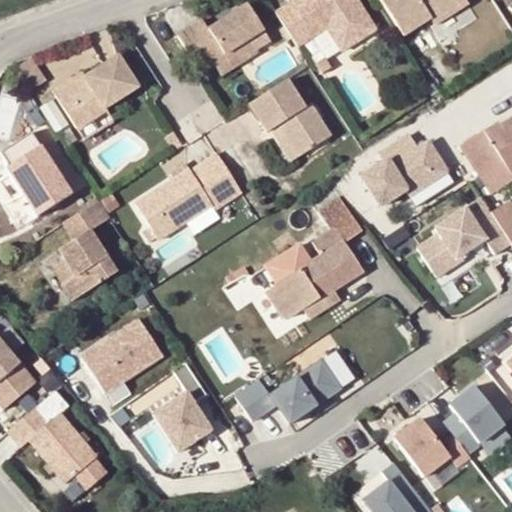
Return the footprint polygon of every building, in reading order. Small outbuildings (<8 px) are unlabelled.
[(291,0),(270,14),(290,46),(305,37),(303,32),(297,24),(317,12),(341,49),(369,31),(348,0),(291,0)] [(372,0),(398,38),(425,21),(456,1),(455,0),(372,0)] [(456,1),(425,21),(430,29),(462,9),(456,1)] [(197,22),(172,37),(184,59),(200,60),(202,62),(215,54),(218,59),(244,44),(250,54),(264,46),(241,7),(202,30),(197,22)] [(297,24),(303,32),(314,25),(334,54),(341,49),(317,12),(297,24)] [(215,54),(202,62),(211,76),(250,54),(244,44),(218,59),(215,54)] [(80,76),(50,93),(72,127),(116,99),(133,87),(113,55),(80,76)] [(44,84),(50,93),(80,76),(73,65),(44,84)] [(282,80),(242,106),(260,134),(264,131),(271,127),(291,159),(325,137),(304,103),(298,107),(282,80)] [(124,112),(116,99),(72,127),(79,140),(124,112)] [(511,183),(511,178),(510,175),(511,173),(511,120),(500,128),(497,124),(470,143),(468,141),(457,148),(489,198),(511,183)] [(271,127),(264,131),(285,162),(291,159),(271,127)] [(26,134),(0,150),(0,161),(4,168),(2,170),(32,216),(65,194),(26,134)] [(372,170),(350,185),(369,214),(394,199),(398,204),(436,180),(417,150),(407,156),(398,143),(367,162),(372,170)] [(211,153),(200,160),(225,200),(235,192),(211,153)] [(208,210),(225,200),(200,160),(184,170),(183,168),(129,203),(152,238),(204,205),(208,210)] [(282,325),(301,312),(331,293),(360,273),(341,244),(359,232),(338,199),(317,213),(329,232),(312,244),(320,258),(308,266),(274,288),(262,295),(282,325)] [(104,217),(94,201),(84,207),(62,221),(73,237),(83,231),(104,217)] [(511,205),(509,202),(489,214),(510,246),(511,248),(511,205)] [(437,236),(415,251),(434,279),(462,261),(459,257),(483,242),(493,257),(510,246),(489,214),(487,211),(470,222),(462,211),(433,230),(437,236)] [(73,237),(62,221),(57,224),(68,240),(73,237)] [(68,240),(53,249),(69,277),(56,286),(64,300),(109,273),(83,231),(68,240)] [(274,288),(308,266),(296,248),(262,271),(274,288)] [(224,278),(229,284),(236,280),(232,273),(224,278)] [(229,284),(227,286),(229,303),(241,302),(239,278),(236,280),(229,284)] [(301,312),(308,322),(337,303),(331,293),(301,312)] [(137,321),(79,359),(103,395),(160,356),(137,321)] [(0,383),(21,370),(0,345),(0,383)] [(258,382),(234,399),(251,424),(275,408),(289,426),(340,391),(321,363),(269,398),(258,382)] [(184,365),(171,373),(186,395),(153,418),(178,455),(211,433),(193,406),(206,397),(184,365)] [(21,370),(0,383),(0,409),(4,414),(36,387),(21,370)] [(454,416),(442,425),(451,436),(467,456),(479,447),(478,445),(502,426),(473,389),(448,408),(454,416)] [(38,408),(7,435),(22,451),(30,445),(72,496),(81,488),(104,469),(61,418),(52,424),(38,408)] [(419,421),(393,441),(423,480),(449,459),(457,469),(469,459),(467,456),(451,436),(438,445),(419,421)] [(363,503),(369,511),(428,511),(392,465),(380,474),(387,484),(363,503)] [(116,484),(104,469),(81,488),(94,503),(116,484)]
